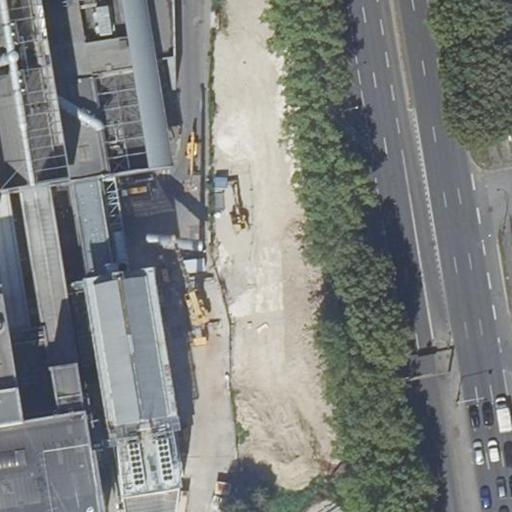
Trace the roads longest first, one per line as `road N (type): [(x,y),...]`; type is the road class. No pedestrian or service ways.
road 1 (trunk): [(463,328),(409,0)]
road 2 (trunk): [(388,204),(441,511)]
road 3 (trunk): [(351,0),(388,204)]
road 4 (trunk): [(502,511),(463,328)]
road 5 (motorway): [(388,204),(463,328)]
